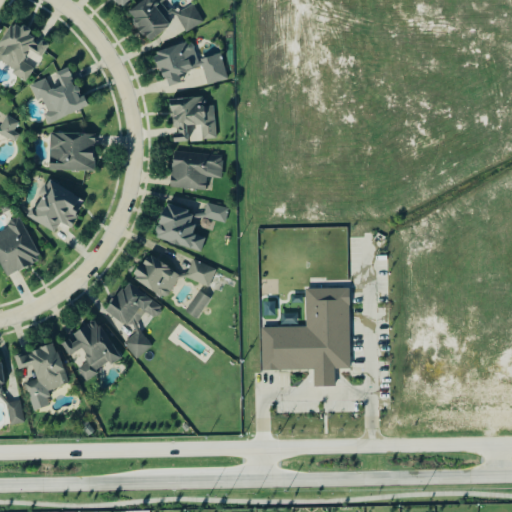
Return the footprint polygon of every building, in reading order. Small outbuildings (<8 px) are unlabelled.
[(128,0),(110,0),(119,9),(128,0)] [(171,27),(157,3),(161,0),(143,0),(125,11),(144,43),(171,27)] [(175,13),(181,31),(199,26),(193,8),(175,13)] [(0,40),(0,68),(25,83),(47,44),(10,23),(0,40)] [(152,55),(166,95),(218,76),(213,61),(197,66),(188,42),(152,55)] [(84,109),(69,70),(29,85),(45,125),(84,109)] [(203,107),(202,98),(167,101),(171,144),(213,140),(211,106),(203,107)] [(16,126),(4,118),(0,124),(0,132),(8,138),(16,126)] [(47,172),(92,172),(92,135),(47,135),(47,172)] [(168,189),(208,192),(209,179),(219,180),(221,156),(171,153),(168,189)] [(68,229),(83,201),(44,182),(25,219),(52,233),(57,224),(68,229)] [(194,213),(162,205),(154,241),(200,251),(202,239),(189,236),(194,213)] [(0,270),(4,278),(38,262),(19,221),(0,230),(0,270)] [(177,276),(144,256),(130,280),(163,300),(177,276)] [(213,271),(191,261),(183,278),(206,288),(213,271)] [(159,309),(125,284),(104,313),(133,333),(122,348),(138,360),(150,343),(131,330),(143,313),(152,320),(159,309)] [(260,327),(261,370),(313,370),(313,387),(334,386),(334,369),(349,369),(348,288),(305,289),(305,327),(260,327)] [(185,311),(200,291),(211,300),(197,320),(185,311)] [(83,382),(118,360),(94,322),(59,345),(83,382)] [(13,359),(26,398),(65,386),(52,346),(13,359)] [(5,404),(9,426),(23,422),(19,401),(5,404)]
